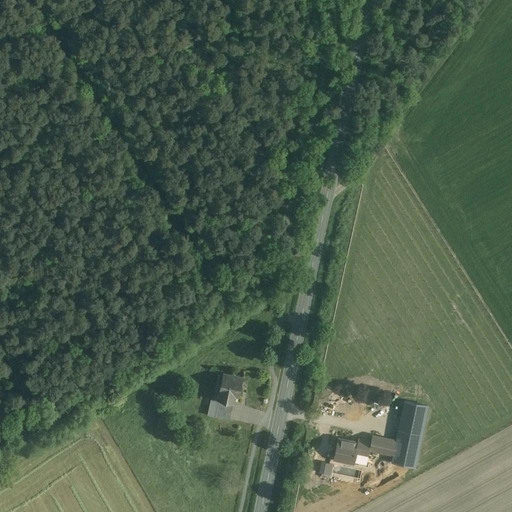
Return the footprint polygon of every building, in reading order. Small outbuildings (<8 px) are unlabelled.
[(457,322),(469,324),(473,300),(461,298),(457,322)] [(243,378),(223,374),(219,392),(220,392),(219,400),(233,404),(233,402),(229,401),(230,394),(239,396),(243,378)] [(233,404),(219,400),(215,417),(229,420),(233,404)] [(394,454),(393,461),(415,466),(424,422),(427,405),(405,401),(394,454)] [(397,440),(372,435),(371,441),(369,449),(370,449),(394,454),(397,440)] [(338,439),(335,456),(342,458),(342,460),(354,462),(356,452),(369,455),(370,449),(369,449),(371,441),(358,439),(357,443),(338,439)] [(367,465),(369,455),(356,452),(354,462),(367,465)]
